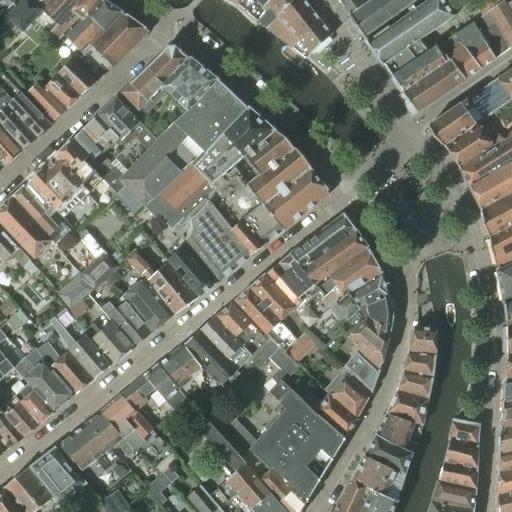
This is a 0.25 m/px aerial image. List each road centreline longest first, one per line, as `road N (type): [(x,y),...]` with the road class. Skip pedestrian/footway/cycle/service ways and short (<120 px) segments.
road 1 (residential): [(348,191),(0,471)]
road 2 (residential): [(487,511),(496,365),(472,232)]
road 3 (residential): [(390,259),(403,334),(376,410),(314,511)]
road 4 (residential): [(171,26),(291,124),(348,191)]
road 5 (residential): [(171,26),(0,190)]
road 6 (residential): [(415,126),(326,0)]
road 7 (residential): [(472,232),(449,173),(415,126)]
